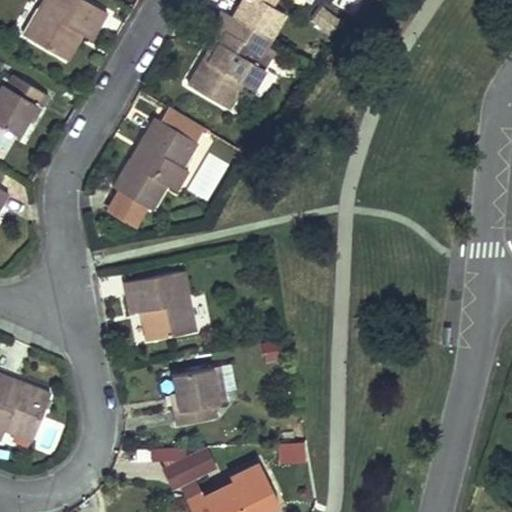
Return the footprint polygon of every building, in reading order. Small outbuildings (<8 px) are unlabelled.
[(39,7),(22,35),(62,59),(77,34),(82,37),(90,42),(106,15),(80,0),(49,0),(44,10),(39,7)] [(44,10),(49,0),(42,0),(39,7),(44,10)] [(243,0),(246,1),(234,20),(236,22),(270,42),(281,22),(268,15),(276,0),(243,0)] [(316,9),(312,27),(335,32),(339,15),(316,9)] [(211,63),(236,22),(234,20),(231,19),(207,60),(211,63)] [(189,90),(225,112),(240,87),(251,93),(262,75),(257,73),(253,70),(270,42),(236,22),(211,63),(207,60),(189,90)] [(77,34),(62,59),(68,62),(82,37),(77,34)] [(257,73),(274,44),(270,42),(253,70),(257,73)] [(0,86),(0,126),(15,136),(23,122),(34,105),(39,109),(45,97),(11,76),(4,89),(0,86)] [(34,105),(23,122),(29,125),(39,109),(34,105)] [(149,214),(166,188),(179,168),(193,145),(202,132),(168,110),(159,124),(158,123),(132,164),(128,162),(110,189),(115,193),(144,211),(149,214)] [(132,164),(158,123),(154,121),(128,162),(132,164)] [(183,171),(197,148),(193,145),(179,168),(183,171)] [(209,154),(190,191),(211,201),(230,164),(209,154)] [(183,171),(179,168),(166,188),(175,194),(188,174),(183,171)] [(144,211),(115,193),(103,211),(133,230),(144,211)] [(189,307),(182,272),(178,273),(185,308),(189,307)] [(145,312),(151,342),(194,334),(189,307),(185,308),(178,273),(124,283),(131,315),(140,313),(145,312)] [(140,313),(146,343),(151,342),(145,312),(140,313)] [(226,402),(220,368),(212,369),(218,404),(226,402)] [(173,410),(176,427),(218,420),(215,404),(218,404),(212,369),(174,376),(177,392),(180,409),(173,410)] [(22,381),(0,371),(0,379),(20,388),(22,381)] [(6,426),(34,438),(53,394),(22,381),(20,388),(0,379),(0,441),(4,432),(6,426)] [(180,409),(177,392),(170,393),(173,410),(180,409)] [(4,432),(32,443),(34,438),(6,426),(4,432)] [(170,489),(218,474),(209,447),(162,462),(170,489)] [(272,511),(278,509),(268,489),(259,468),(230,481),(233,487),(190,508),(192,511),(272,511)] [(230,481),(187,502),(190,508),(233,487),(230,481)]
